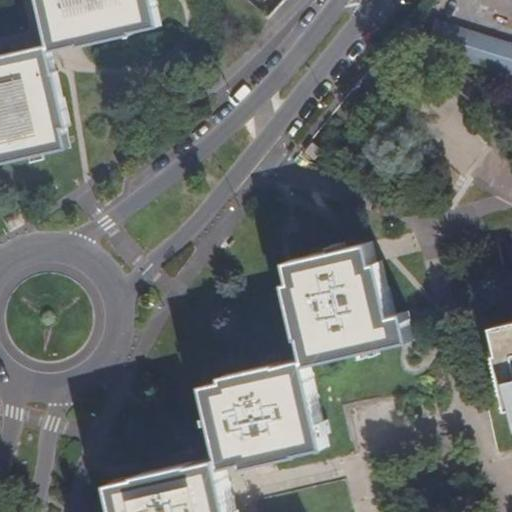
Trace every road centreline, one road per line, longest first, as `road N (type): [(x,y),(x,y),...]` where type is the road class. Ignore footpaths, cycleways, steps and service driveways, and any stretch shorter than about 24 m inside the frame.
road 1 (unclassified): [(117,303),(257,158),(374,0)]
road 2 (unclassified): [(343,0),(264,95),(64,248)]
road 3 (unclassified): [(34,511),(62,388)]
